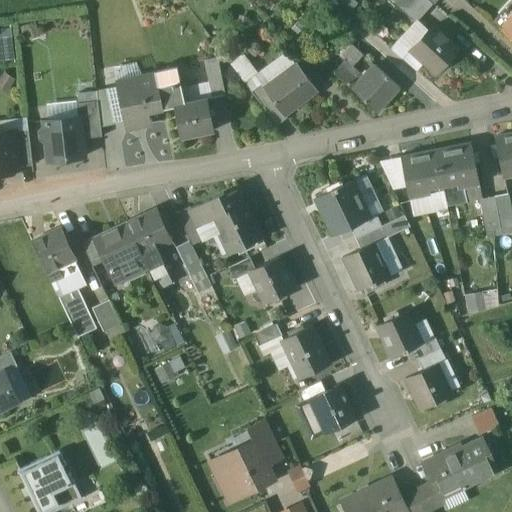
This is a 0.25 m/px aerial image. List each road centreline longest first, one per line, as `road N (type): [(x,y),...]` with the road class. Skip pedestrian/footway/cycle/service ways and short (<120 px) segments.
road 1 (residential): [(270,153),(397,423)]
road 2 (residential): [(0,207),(270,153)]
road 3 (residential): [(270,153),(511,97)]
